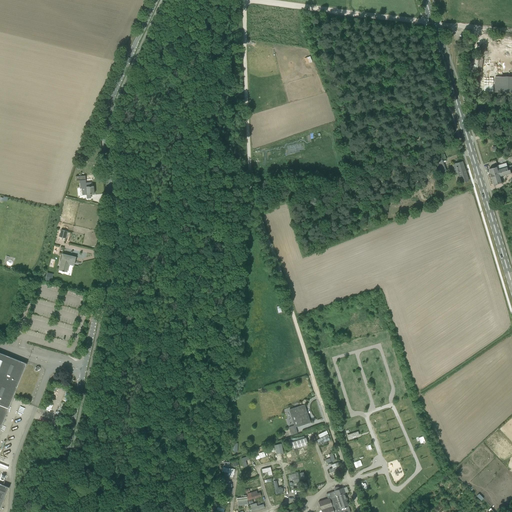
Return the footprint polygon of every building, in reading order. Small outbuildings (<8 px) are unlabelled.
[(511,43),(484,41),(482,65),(511,67),(511,43)] [(511,76),(495,77),(495,93),(511,92),(511,76)] [(461,183),(464,182),(468,181),(462,161),(452,164),(455,174),(458,173),(461,183)] [(497,167),(494,168),(489,169),(491,174),(508,168),(508,167),(507,163),(497,166),(497,167)] [(491,174),(494,185),(503,183),(501,177),(511,173),(511,165),(508,167),(508,168),(491,174)] [(94,186),(86,187),(82,188),(83,195),(87,195),(94,194),(94,186)] [(63,253),(59,270),(67,272),(69,265),(70,261),(74,262),(76,257),(63,253)] [(0,353),(0,509),(9,487),(0,483),(0,429),(13,397),(13,396),(26,364),(0,353)] [(290,409),(289,410),(291,417),(294,416),(297,424),(298,426),(310,422),(307,414),(305,414),(302,406),(303,405),(290,409)] [(291,436),(298,433),(296,427),(295,425),(294,425),(288,427),(291,436)] [(326,430),(317,436),(320,439),(328,433),(326,430)] [(330,435),(318,440),(319,443),(331,438),(330,435)] [(292,450),(308,445),(306,438),(290,443),(292,450)] [(274,445),(275,449),(276,449),(277,454),(283,453),(281,444),(278,444),(274,445)] [(294,453),(286,455),(287,458),(291,457),(292,463),(296,462),(294,453)] [(326,463),(335,461),(332,453),(329,454),(330,458),(325,460),(326,463)] [(249,456),(241,458),(244,467),(247,466),(245,461),(249,459),(249,456)] [(338,466),(328,469),(330,473),(334,471),(335,475),(340,473),(339,469),(340,469),(338,466)] [(222,467),(222,472),(224,473),(224,472),(227,472),(227,476),(231,476),(231,475),(233,475),(234,475),(235,469),(229,468),(222,467)] [(270,467),(262,469),(262,473),(268,472),(268,476),(272,475),(270,467)] [(246,479),(254,476),(254,474),(252,474),(251,472),(246,473),(247,476),(246,476),(241,477),(243,481),(247,480),(246,479)] [(276,494),(283,492),(282,488),(281,488),(280,487),(277,487),(276,481),(273,481),(276,494)] [(334,488),(334,490),(334,491),(335,491),(341,511),(349,511),(350,511),(348,506),(349,506),(344,493),(345,493),(343,488),(340,489),(339,487),(338,487),(336,487),(335,487),(334,488)] [(246,496),(248,500),(260,497),(259,492),(257,493),(256,491),(246,493),(247,496),(246,496)] [(328,499),(318,502),(320,507),(321,509),(321,511),(350,511),(349,511),(341,511),(335,491),(329,493),(326,494),(328,499)]
